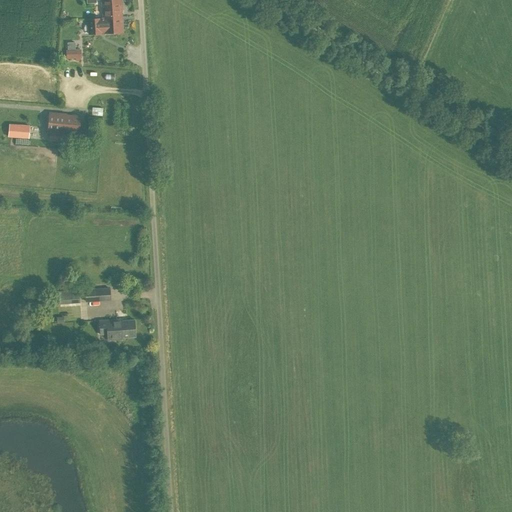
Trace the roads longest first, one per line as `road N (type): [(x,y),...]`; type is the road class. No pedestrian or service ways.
road 1 (unclassified): [(171,511),(141,0)]
road 2 (track): [(511,146),(272,0)]
